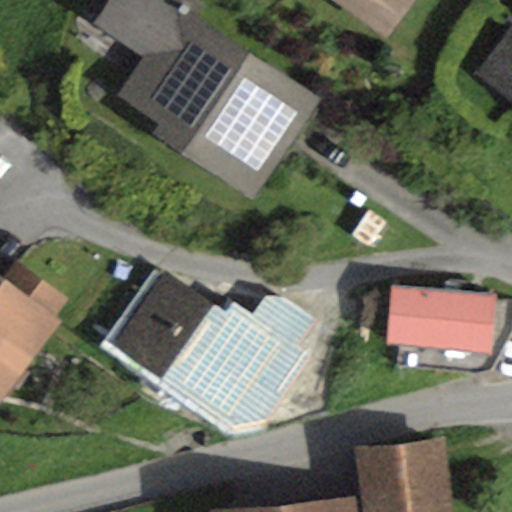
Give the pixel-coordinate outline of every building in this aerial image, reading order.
[(150,56),(124,94),(169,124),(163,132),(262,198),(330,98),(204,13),(209,6),(199,0),(116,0),(101,23),(150,56)] [(353,0),(401,36),(425,0),(353,0)] [(511,32),(485,74),(511,90),(511,32)] [(511,201),(511,152),(494,139),(471,170),(511,201)] [(20,260),(10,275),(61,314),(72,299),(20,260)] [(0,267),(0,399),(7,405),(70,321),(61,314),(10,275),(0,267)] [(172,270),(123,344),(215,406),(265,332),(172,270)] [(503,293),(399,284),(395,343),(404,344),(504,350),(507,318),(504,300),(503,293)] [(511,300),(504,300),(507,318),(504,350),(404,344),(404,368),(500,372),(511,350),(511,300)] [(366,444),(374,494),(376,511),(464,511),(456,479),(452,435),(366,444)] [(376,511),(374,494),(228,507),(228,511),(376,511)]
